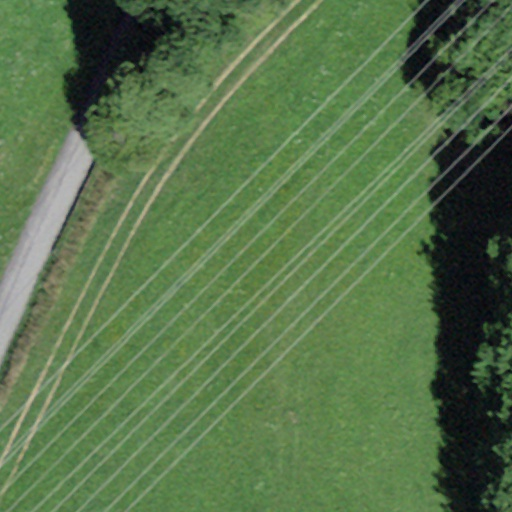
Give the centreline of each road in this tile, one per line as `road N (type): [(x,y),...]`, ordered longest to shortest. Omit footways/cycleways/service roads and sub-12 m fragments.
road 1 (track): [(306,0),(224,83),(132,214),(0,481)]
road 2 (unclassified): [(0,322),(148,0)]
